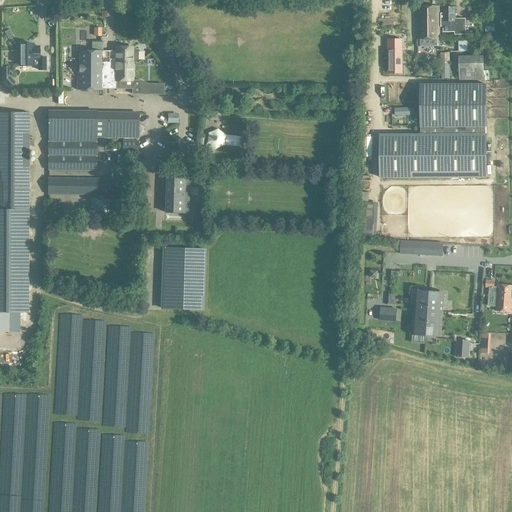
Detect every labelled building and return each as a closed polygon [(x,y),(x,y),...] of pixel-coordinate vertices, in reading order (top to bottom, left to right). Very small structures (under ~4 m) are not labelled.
[(439,8),(417,8),(417,39),(439,39),(439,8)] [(455,8),(443,8),(443,13),(441,13),(441,27),(443,27),(443,32),(455,32),(455,34),(465,34),(465,19),(457,19),(457,23),(455,23),(455,21),(455,8)] [(469,9),(468,18),(482,18),(482,9),(469,9)] [(145,51),(147,38),(140,37),(138,50),(145,51)] [(388,74),(403,73),(402,39),(387,39),(388,74)] [(79,81),(77,81),(77,90),(103,90),(103,81),(101,81),(101,43),(92,43),(92,51),(79,51),(79,81)] [(39,47),(31,47),(31,44),(19,44),(20,66),(33,66),(33,65),(39,65),(39,70),(46,70),(46,57),(39,57),(39,47)] [(115,48),(115,81),(116,81),(132,81),(132,80),(132,63),(135,63),(138,60),(138,52),(135,50),(133,50),(133,48),(115,48)] [(441,53),(441,64),(450,64),(450,53),(441,53)] [(483,57),(460,57),(460,80),(482,79),(483,57)] [(132,81),(116,81),(115,89),(132,89),(132,94),(141,94),(164,94),(164,84),(148,84),(141,80),(132,80),(132,81)] [(421,135),(486,135),(486,124),(486,84),(420,85),(421,135)] [(294,95),(293,87),(283,87),(283,96),(294,95)] [(96,170),(97,138),(97,112),(97,111),(48,111),(48,170),(96,170)] [(104,112),(103,138),(139,139),(139,113),(104,112)] [(167,124),(176,121),(174,112),(164,114),(167,124)] [(225,146),(243,149),(245,137),(226,135),(218,129),(208,133),(207,143),(202,149),(212,156),(216,150),(225,146)] [(380,135),(380,177),(486,177),(486,135),(421,135),(380,135)] [(123,140),(123,152),(138,152),(138,141),(123,140)] [(198,173),(189,174),(189,185),(199,185),(198,173)] [(98,196),(106,196),(122,196),(122,179),(48,179),(48,195),(98,196)] [(186,222),(187,180),(166,179),(165,222),(186,222)] [(188,210),(198,211),(199,193),(189,193),(188,210)] [(106,209),(106,196),(98,196),(98,208),(106,209)] [(442,256),(443,244),(401,242),(400,254),(442,256)] [(206,319),(205,260),(167,261),(168,318),(206,319)] [(511,285),(498,285),(498,287),(494,287),(495,281),(486,280),(486,288),(490,288),(490,293),(497,293),(496,311),(510,312),(511,295),(511,294),(511,285)] [(429,292),(416,291),(414,311),(416,311),(428,312),(429,292)] [(443,293),(429,292),(428,312),(440,312),(442,313),(443,293)] [(389,294),(389,304),(396,305),(397,295),(389,294)] [(396,321),(397,309),(381,308),(380,320),(396,321)] [(428,312),(416,311),(415,316),(414,316),(413,334),(426,335),(428,312)] [(440,312),(428,312),(426,335),(440,336),(442,318),(440,317),(440,312)] [(366,327),(369,316),(362,314),(359,325),(366,327)] [(489,353),(490,334),(482,334),(481,353),(489,353)] [(469,341),(457,341),(456,356),(468,357),(469,341)]
